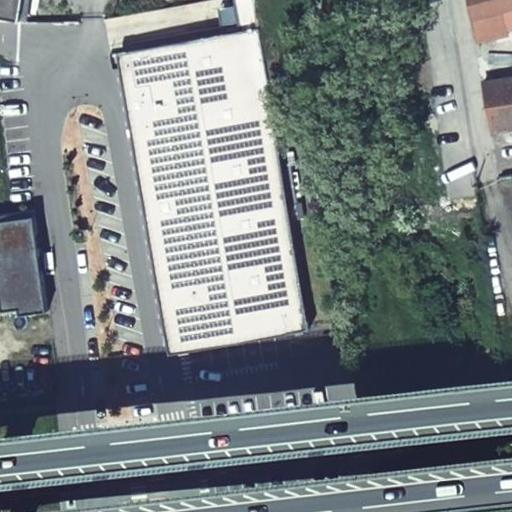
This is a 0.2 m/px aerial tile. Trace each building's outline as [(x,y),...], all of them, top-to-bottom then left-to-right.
[(0,0),(0,17),(20,21),(23,0),(0,0)] [(232,0),(238,32),(259,28),(253,0),(232,0)] [(511,0),(469,0),(476,39),(507,33),(501,7),(511,4),(511,0)] [(171,354),(310,329),(259,28),(238,32),(119,52),(171,354)] [(491,128),(511,124),(511,73),(482,78),(491,128)] [(48,319),(38,224),(0,229),(0,282),(5,319),(22,316),(23,322),(48,319)]
